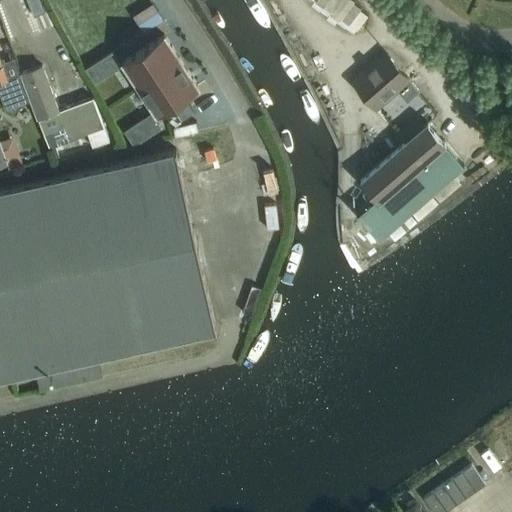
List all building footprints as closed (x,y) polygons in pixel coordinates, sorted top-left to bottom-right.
[(137,24),(161,9),(155,0),(153,0),(131,14),(137,24)] [(33,34),(6,45),(13,62),(40,50),(33,34)] [(147,44),(125,59),(133,72),(141,84),(180,59),(164,34),(147,44)] [(111,51),(86,67),(94,80),(120,64),(118,61),(111,51)] [(409,78),(387,53),(366,72),(363,69),(352,79),(376,107),(409,78)] [(7,76),(0,57),(0,90),(6,107),(30,98),(21,71),(20,71),(7,76)] [(180,59),(141,84),(158,110),(197,84),(180,59)] [(58,108),(42,63),(20,71),(21,71),(30,98),(31,98),(49,146),(56,143),(51,130),(63,125),(68,139),(87,132),(91,145),(108,139),(104,125),(93,95),(58,108)] [(151,112),(126,128),(134,141),(160,125),(158,123),(151,112)] [(378,236),(462,162),(444,141),(445,140),(427,120),(360,178),(375,196),(357,211),(378,236)] [(206,152),(212,168),(232,161),(226,145),(206,152)] [(79,374),(75,356),(216,325),(176,147),(156,151),(0,185),(0,373),(38,365),(42,383),(79,374)] [(490,444),(501,460),(511,451),(511,449),(502,435),(490,444)] [(433,511),(440,511),(483,481),(469,462),(422,496),(433,511)] [(421,511),(414,500),(403,506),(406,511),(421,511)]
